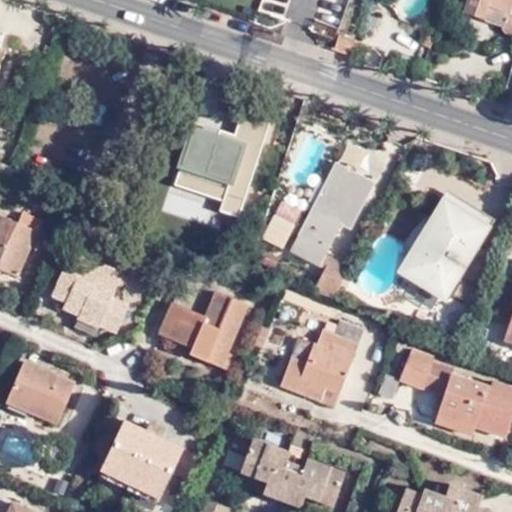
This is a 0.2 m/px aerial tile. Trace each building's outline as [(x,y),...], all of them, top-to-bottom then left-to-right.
[(457,0),(454,7),(466,12),(470,0),(457,0)] [(470,0),(466,12),(503,25),(507,13),(511,0),(470,0)] [(508,36),(511,37),(511,14),(507,13),(503,25),(503,29),(503,32),(508,36)] [(221,213),(237,217),(258,144),(196,126),(179,187),(225,200),(221,213)] [(0,175),(10,180),(15,169),(0,161),(0,175)] [(318,264),(325,252),(341,223),(345,225),(369,179),(338,162),(292,250),(318,264)] [(16,185),(28,188),(32,175),(20,171),(16,185)] [(369,179),(345,225),(352,229),(376,183),(369,179)] [(442,206),(478,230),(486,218),(449,194),(442,206)] [(437,293),(478,230),(442,206),(399,270),(437,293)] [(0,264),(17,272),(37,224),(0,207),(0,264)] [(280,256),(264,250),(260,263),(275,268),(280,256)] [(318,264),(325,268),(332,257),(325,252),(318,264)] [(314,291),(331,299),(349,266),(332,257),(325,268),(314,291)] [(65,264),(53,292),(66,297),(64,303),(62,307),(77,315),(75,318),(96,327),(98,326),(113,332),(125,307),(109,300),(114,287),(65,264)] [(217,291),(204,316),(201,321),(218,328),(232,298),(217,291)] [(66,297),(53,292),(51,297),(64,303),(66,297)] [(201,321),(204,316),(170,302),(165,315),(171,318),(163,337),(188,347),(187,352),(222,368),(226,360),(222,358),(246,305),(232,298),(218,328),(201,321)] [(511,308),(500,342),(511,345),(511,308)] [(171,318),(165,315),(157,334),(163,337),(171,318)] [(93,335),(96,327),(75,318),(72,326),(93,335)] [(340,319),(337,327),(334,333),(325,329),(323,329),(316,345),(299,340),(282,384),(321,401),(327,389),(337,393),(364,329),(340,319)] [(334,333),(337,327),(328,324),(325,329),(334,333)] [(423,380),(428,368),(432,358),(412,350),(399,379),(419,388),(423,380)] [(70,383),(22,362),(4,401),(52,422),(70,383)] [(450,375),(428,368),(423,380),(445,387),(450,375)] [(490,388),(450,375),(445,387),(436,414),(472,427),(504,438),(511,414),(511,390),(492,383),(490,388)] [(321,401),(332,406),(337,393),(327,389),(321,401)] [(469,434),(472,427),(436,414),(434,422),(469,434)] [(98,470),(149,493),(159,472),(167,476),(181,445),(120,418),(98,470)] [(283,471),(287,463),(291,454),(251,440),(245,457),(261,462),(254,479),(267,484),(262,494),(300,509),(305,497),(318,502),(324,487),(338,491),(344,475),(307,461),(303,469),(300,477),(283,471)] [(261,462),(245,457),(240,472),(254,479),(261,462)] [(295,466),(287,463),(283,471),(300,477),(303,469),(295,466)] [(159,472),(149,493),(158,498),(167,476),(159,472)] [(449,485),(443,497),(454,501),(459,489),(449,485)] [(331,507),(338,491),(324,487),(318,502),(331,507)] [(402,492),(397,505),(405,508),(403,511),(484,511),(476,509),(480,497),(459,489),(454,501),(443,497),(423,490),(419,497),(402,492)] [(228,511),(229,510),(204,500),(198,511),(228,511)]
